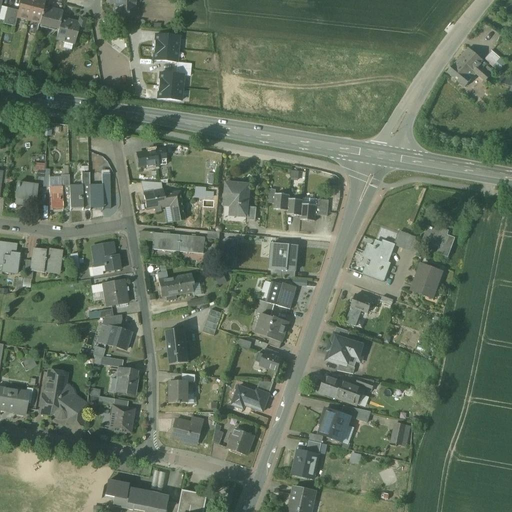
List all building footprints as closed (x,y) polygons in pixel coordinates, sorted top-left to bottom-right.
[(33,0),(21,0),(18,11),(17,18),(28,21),(33,0)] [(45,0),(44,0),(33,0),(28,21),(39,23),(43,8),(45,0)] [(135,1),(114,2),(115,19),(127,19),(127,17),(128,17),(128,16),(136,16),(135,1)] [(13,10),(7,8),(3,24),(9,26),(13,10)] [(43,8),(39,23),(39,24),(58,29),(61,20),(63,13),(43,8)] [(13,10),(9,26),(15,27),(17,18),(18,11),(13,10)] [(85,21),(79,19),(77,25),(78,25),(77,31),(82,32),(85,21)] [(77,25),(61,20),(58,29),(56,40),(63,42),(64,41),(73,43),(77,31),(78,25),(77,25)] [(154,48),(178,50),(179,37),(155,35),(154,48)] [(176,63),(178,50),(154,48),(153,61),(176,63)] [(468,48),(447,73),(465,88),(476,75),(482,68),(479,66),(483,61),(468,48)] [(500,58),(492,51),(484,60),(493,67),(500,58)] [(482,68),(476,75),(485,83),(491,76),(482,68)] [(159,86),(182,89),(183,76),(160,74),(159,86)] [(511,85),(511,78),(502,75),(499,82),(511,87),(511,85)] [(181,102),(182,89),(159,86),(157,99),(181,102)] [(181,146),(166,145),(167,154),(181,155),(181,146)] [(164,150),(136,155),(138,167),(146,166),(146,168),(157,166),(156,160),(165,159),(164,150)] [(44,172),(37,171),(36,183),(43,184),(44,172)] [(82,187),(69,187),(69,199),(70,206),(83,206),(83,199),(89,199),(89,187),(89,172),(82,172),(82,187)] [(102,187),(89,187),(89,199),(90,206),(103,205),(103,199),(110,198),(110,174),(102,174),(102,187)] [(61,189),(49,190),(50,208),(63,208),(63,199),(69,199),(69,187),(69,175),(61,175),(61,189)] [(249,186),(226,183),(224,205),(231,206),(230,215),(246,217),(249,186)] [(37,186),(18,184),(17,186),(16,186),(15,198),(16,198),(15,203),(33,205),(34,201),(35,201),(37,186)] [(160,185),(145,184),(147,193),(161,191),(160,185)] [(205,188),(194,187),(194,198),(212,199),(213,192),(205,192),(205,188)] [(147,193),(143,194),(146,210),(165,207),(165,205),(169,205),(172,223),(183,221),(179,193),(163,196),(162,190),(161,191),(147,193)] [(275,194),(274,204),(274,210),(287,211),(288,211),(289,199),(289,195),(275,194)] [(317,200),(303,199),(303,198),(303,201),(302,205),(301,217),(301,221),(315,222),(315,216),(316,206),(317,200)] [(289,199),(288,211),(287,211),(287,215),(301,217),(302,205),(303,201),(289,199)] [(329,201),(317,200),(316,206),(315,216),(327,217),(329,201)] [(255,221),(256,208),(249,207),(248,220),(255,221)] [(441,226),(433,223),(431,229),(429,228),(424,241),(440,247),(438,254),(447,257),(454,239),(446,237),(448,232),(440,229),(441,226)] [(220,233),(208,232),(207,239),(219,240),(220,233)] [(179,236),(153,233),(152,250),(177,252),(179,236)] [(409,237),(398,233),(394,245),(405,249),(409,237)] [(204,238),(179,236),(177,252),(203,254),(204,238)] [(409,237),(405,249),(411,251),(416,239),(409,237)] [(225,254),(233,254),(234,239),(225,238),(225,254)] [(416,239),(411,251),(419,254),(423,242),(416,239)] [(16,245),(0,242),(0,262),(2,263),(2,265),(3,265),(2,272),(17,274),(19,254),(14,254),(16,245)] [(374,260),(371,269),(366,267),(364,275),(363,274),(363,275),(383,282),(390,265),(387,264),(394,246),(383,242),(382,245),(376,242),(374,248),(368,246),(364,256),(374,260)] [(113,243),(92,247),(95,266),(105,265),(106,271),(120,269),(118,256),(115,256),(113,243)] [(296,247),(271,245),(271,246),(275,246),(274,255),(272,254),(270,269),(281,270),(294,271),(296,247)] [(45,251),(33,249),(31,261),(30,271),(31,271),(43,273),(44,267),(60,269),(62,251),(45,249),(45,251)] [(78,254),(70,255),(73,270),(80,268),(78,254)] [(442,273),(421,264),(417,274),(419,274),(413,291),(411,291),(411,292),(432,300),(437,288),(436,287),(441,273),(442,273)] [(96,268),(88,269),(89,277),(102,275),(102,272),(106,271),(105,265),(95,266),(96,268)] [(294,271),(281,270),(281,277),(293,278),(294,271)] [(158,281),(167,279),(166,272),(157,274),(158,281)] [(175,278),(178,295),(194,292),(191,275),(175,278)] [(178,295),(175,278),(167,279),(158,281),(161,298),(165,298),(166,301),(175,300),(175,296),(178,295)] [(24,279),(17,279),(15,291),(22,292),(24,279)] [(124,280),(103,283),(107,306),(128,302),(124,280)] [(283,285),(272,282),(266,303),(274,306),(290,310),(296,288),(283,284),(283,285)] [(372,302),(355,295),(351,307),(345,323),(355,326),(361,311),(368,313),(372,302)] [(393,301),(382,297),(380,302),(391,306),(393,301)] [(233,300),(228,299),(223,314),(228,315),(233,300)] [(266,303),(260,301),(258,307),(273,311),(274,306),(266,303)] [(273,311),(258,307),(256,313),(264,316),(264,315),(271,318),(273,311)] [(112,309),(99,311),(100,318),(104,318),(113,316),(112,309)] [(220,317),(209,313),(203,329),(214,333),(220,317)] [(113,316),(104,318),(102,324),(111,327),(119,330),(122,319),(122,315),(113,316)] [(271,318),(264,315),(264,316),(258,335),(271,339),(282,343),(289,323),(274,318),(274,319),(271,318)] [(119,330),(111,327),(105,343),(125,349),(130,333),(119,330)] [(185,330),(166,332),(170,366),(188,363),(185,330)] [(365,344),(347,339),(335,335),(327,360),(340,364),(350,367),(352,359),(360,362),(365,344)] [(252,343),(239,339),(237,347),(249,351),(252,343)] [(282,343),(271,339),(269,345),(279,349),(282,343)] [(103,349),(93,348),(92,355),(95,355),(101,357),(103,349)] [(279,355),(265,350),(263,356),(258,354),(255,362),(260,363),(260,366),(277,372),(282,359),(278,358),(279,355)] [(101,357),(95,355),(93,363),(100,364),(101,357)] [(26,369),(35,366),(32,357),(23,361),(26,369)] [(123,360),(101,357),(100,364),(122,367),(123,360)] [(138,372),(119,369),(115,391),(134,394),(138,372)] [(65,375),(49,373),(47,383),(45,384),(44,390),(46,392),(45,396),(43,396),(40,413),(50,415),(55,413),(58,416),(62,417),(66,414),(70,418),(69,422),(83,425),(86,406),(73,397),(64,387),(65,375)] [(195,375),(182,374),(182,382),(186,382),(186,383),(195,383),(195,375)] [(341,383),(325,377),(320,392),(336,398),(341,383)] [(374,382),(359,378),(356,387),(362,389),(362,390),(368,392),(369,391),(372,389),(374,382)] [(182,382),(170,382),(169,403),(178,403),(178,404),(181,404),(181,403),(186,403),(186,383),(186,382),(182,382)] [(273,383),(260,382),(258,388),(270,392),(273,383)] [(356,387),(342,382),(341,383),(336,398),(356,406),(362,390),(362,389),(356,387)] [(26,392),(0,387),(0,407),(5,408),(5,405),(14,406),(12,413),(24,415),(26,404),(30,404),(32,389),(26,388),(26,392)] [(256,393),(238,387),(231,405),(243,410),(245,406),(263,412),(269,395),(257,391),(256,393)] [(99,397),(90,395),(88,408),(97,410),(98,404),(99,397)] [(114,399),(99,397),(98,404),(113,407),(114,399)] [(128,401),(114,399),(113,407),(127,409),(128,401)] [(357,409),(343,406),(340,414),(350,418),(354,419),(357,409)] [(127,409),(113,407),(109,429),(129,432),(133,410),(127,409)] [(340,414),(326,409),(323,418),(325,419),(319,436),(310,434),(309,442),(322,444),(322,443),(323,444),(323,442),(322,442),(323,437),(341,443),(350,418),(340,414)] [(370,412),(357,409),(354,419),(367,424),(370,412)] [(203,420),(193,417),(191,423),(191,424),(202,427),(203,420)] [(191,423),(176,420),(172,438),(188,442),(188,441),(198,443),(202,427),(191,424),(191,423)] [(406,427),(395,424),(391,443),(402,445),(406,427)] [(223,433),(215,430),(213,443),(218,445),(223,433)] [(254,437),(234,430),(228,449),(247,456),(254,437)] [(322,444),(309,442),(306,454),(320,457),(322,444)] [(352,451),(349,461),(358,464),(361,454),(352,451)] [(306,454),(298,453),(294,476),(310,479),(312,466),(318,467),(320,457),(306,454)] [(160,491),(165,473),(153,470),(149,488),(160,491)] [(169,497),(130,489),(130,490),(126,489),(127,485),(108,481),(105,496),(108,497),(114,498),(112,507),(132,511),(133,510),(143,511),(166,511),(168,502),(169,497)] [(316,495),(294,490),(289,511),(312,511),(313,511),(311,510),(312,504),(314,504),(316,495)] [(204,511),(208,496),(182,491),(178,511),(204,511)] [(229,511),(232,494),(222,492),(219,509),(229,511)]
